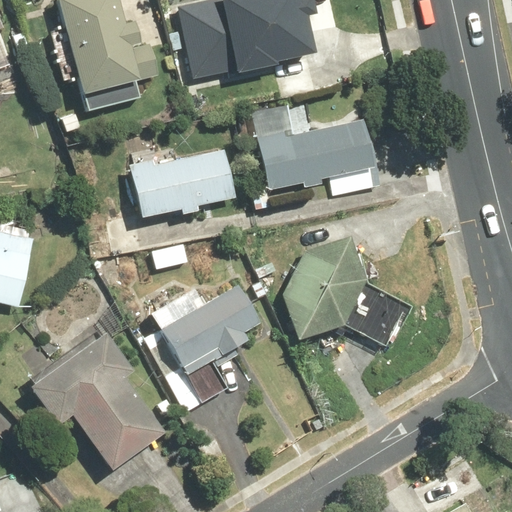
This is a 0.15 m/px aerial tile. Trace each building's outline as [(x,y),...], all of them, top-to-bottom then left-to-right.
[(105,0),(55,0),(46,2),(71,99),(154,79),(145,46),(120,53),(119,50),(129,48),(124,26),(113,29),(105,0)] [(296,0),(188,0),(182,1),(197,73),(307,50),(296,0)] [(362,122),(252,141),(260,193),(295,187),(296,191),(315,188),(314,182),(364,174),(367,191),(374,190),(362,122)] [(148,164),(121,169),(131,221),(171,213),(172,219),(191,215),(190,209),(230,201),(220,152),(149,166),(148,164)] [(345,239),(299,252),(275,298),(289,344),(336,330),(383,355),(407,309),(358,283),(345,239)] [(25,257),(0,251),(0,306),(14,310),(25,257)] [(235,286),(148,333),(174,381),(241,344),(237,336),(256,326),(235,286)] [(124,376),(96,338),(19,392),(47,431),(61,421),(100,475),(154,436),(115,382),(124,376)]
